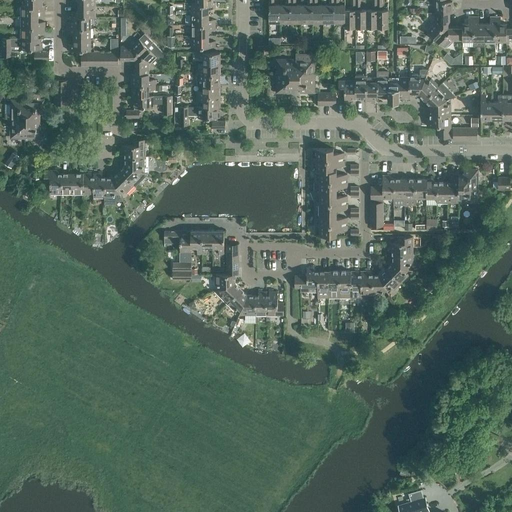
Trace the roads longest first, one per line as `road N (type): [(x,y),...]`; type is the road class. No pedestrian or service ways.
road 1 (residential): [(376,141),(359,124),(247,119),(242,0)]
road 2 (residential): [(290,253),(365,252),(365,154),(376,141)]
road 3 (residential): [(53,152),(102,153),(117,134),(116,72),(76,72)]
road 4 (residential): [(511,153),(389,150),(376,141)]
road 5 (residential): [(338,376),(332,345),(290,327),(290,274)]
road 6 (residential): [(290,253),(290,245),(246,245),(246,273),(290,274)]
